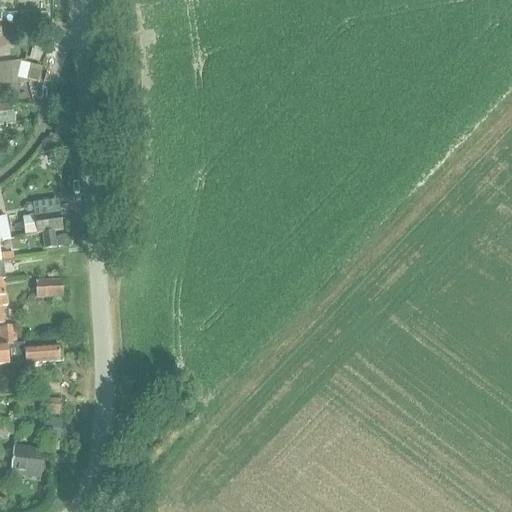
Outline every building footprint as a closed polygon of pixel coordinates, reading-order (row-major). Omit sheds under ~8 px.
[(38,62),(42,48),(34,45),(30,59),(38,62)] [(29,66),(26,81),(38,84),(41,68),(29,66)] [(0,125),(15,124),(12,103),(0,104),(0,125)] [(45,141),(39,158),(51,163),(58,145),(56,144),(46,141),(45,141)] [(60,213),(22,218),(24,236),(36,234),(42,234),(53,232),(62,231),(60,213)] [(0,218),(0,243),(10,241),(5,217),(0,218)] [(53,232),(42,234),(44,250),(55,249),(53,232)] [(68,236),(55,238),(56,247),(69,246),(68,236)] [(0,254),(0,263),(0,264),(0,262),(13,261),(12,253),(0,254)] [(61,259),(51,260),(52,272),(63,271),(61,259)] [(4,281),(4,280),(0,280),(0,297),(4,297),(5,297),(6,297),(8,297),(9,297),(9,292),(4,293),(2,281),(4,281)] [(36,299),(63,298),(62,281),(35,282),(36,299)] [(0,325),(4,325),(1,307),(7,306),(6,298),(8,297),(6,297),(5,297),(4,297),(0,297),(0,325)] [(0,346),(16,345),(14,327),(0,328),(0,346)] [(16,345),(0,346),(0,365),(25,363),(25,362),(27,362),(27,358),(25,358),(24,350),(24,344),(16,345)] [(25,362),(25,363),(26,365),(60,361),(59,346),(24,350),(25,358),(27,358),(27,362),(25,362)] [(59,398),(39,397),(38,412),(58,413),(59,398)] [(60,420),(48,419),(47,438),(59,439),(60,420)] [(44,450),(13,447),(9,476),(40,480),(44,450)]
